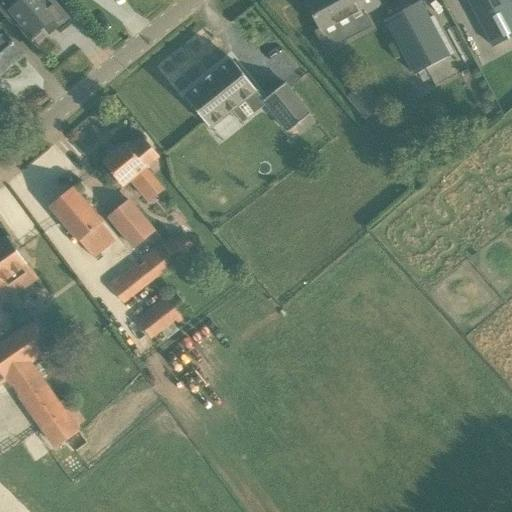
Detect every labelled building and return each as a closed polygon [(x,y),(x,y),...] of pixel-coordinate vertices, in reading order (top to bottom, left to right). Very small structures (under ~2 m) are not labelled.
[(56,28),(68,19),(51,0),(23,0),(10,11),(32,37),(51,21),(56,28)] [(380,5),(377,0),(307,0),(306,1),(321,29),(316,32),(325,49),(359,31),(350,15),(363,8),(365,13),(380,5)] [(468,0),(493,46),(509,37),(511,35),(511,0),(510,0),(509,1),(509,0),(468,0)] [(446,58),(450,56),(420,1),(385,20),(415,75),(427,68),(435,84),(454,74),(446,58)] [(0,74),(13,63),(12,62),(17,58),(18,59),(23,55),(3,31),(2,32),(0,29),(0,74)] [(210,128),(257,91),(232,59),(213,74),(203,81),(204,82),(185,97),(210,128)] [(285,83),(264,100),(263,101),(288,132),(310,115),(285,83)] [(362,84),(347,97),(366,119),(381,106),(362,84)] [(104,163),(104,164),(123,186),(135,177),(152,198),(163,189),(146,168),(159,156),(145,140),(132,151),(127,144),(104,163)] [(51,206),(80,240),(95,259),(116,240),(73,189),(51,206)] [(135,247),(154,232),(128,201),(109,216),(135,247)] [(28,265),(8,237),(0,243),(0,284),(13,276),(23,289),(37,279),(28,265)] [(185,254),(172,237),(110,286),(123,303),(185,254)] [(175,291),(166,298),(137,321),(151,338),(189,309),(175,291)] [(0,384),(6,380),(32,363),(50,350),(32,323),(0,345),(0,384)] [(48,386),(23,403),(54,449),(80,432),(78,428),(59,402),(48,386)]
